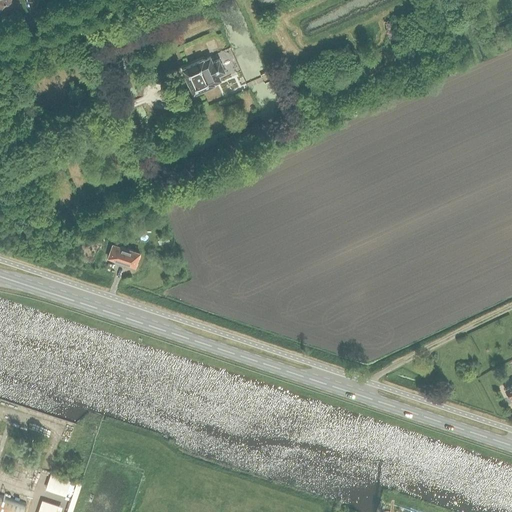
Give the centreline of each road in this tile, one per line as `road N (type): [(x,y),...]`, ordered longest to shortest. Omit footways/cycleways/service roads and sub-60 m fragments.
road 1 (secondary): [(511,448),(0,278)]
road 2 (track): [(359,396),(379,375),(511,309)]
